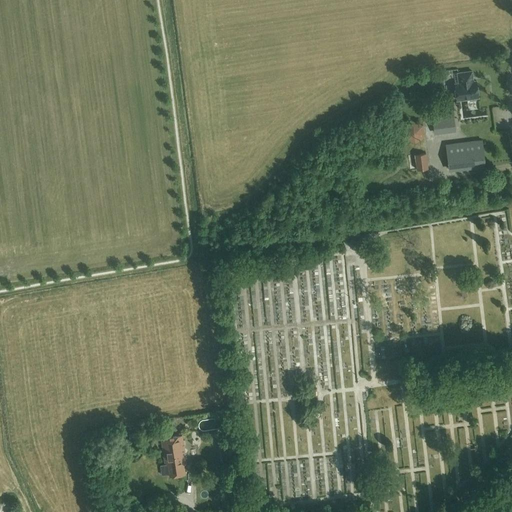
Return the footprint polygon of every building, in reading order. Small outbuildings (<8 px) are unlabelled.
[(476,100),(476,98),(478,97),(476,81),(472,81),(471,77),(473,77),(472,71),(458,73),(459,83),(455,83),(457,100),(469,99),(469,101),(476,100)] [(432,113),(434,132),(457,129),(454,110),(432,113)] [(445,145),(448,168),(485,164),(482,140),(445,145)] [(426,151),(415,153),(417,169),(428,167),(426,151)] [(362,244),(361,243),(365,239),(361,236),(357,241),(352,237),(347,243),(357,250),(357,251),(358,251),(358,250),(362,245),(362,244)] [(213,421),(201,424),(203,433),(215,430),(213,421)] [(184,461),(186,461),(182,435),(161,438),(164,458),(167,458),(170,476),(185,474),(183,464),(184,464),(184,461)] [(221,492),(223,509),(235,507),(232,490),(221,492)]
